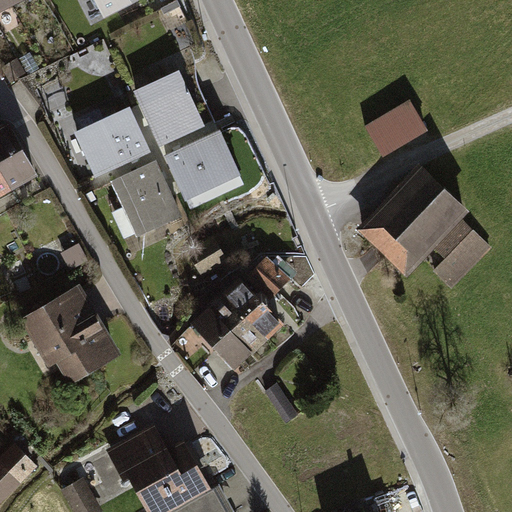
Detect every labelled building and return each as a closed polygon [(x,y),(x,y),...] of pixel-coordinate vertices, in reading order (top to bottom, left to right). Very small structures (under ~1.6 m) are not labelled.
[(0,0),(0,9),(18,0),(0,0)] [(95,0),(104,15),(134,4),(131,0),(95,0)] [(17,57),(1,67),(10,81),(26,72),(17,57)] [(179,68),(134,90),(159,146),(205,123),(179,68)] [(410,100),(363,125),(382,155),(427,128),(410,100)] [(130,104),(73,129),(95,176),(151,151),(130,104)] [(0,196),(37,174),(8,122),(0,126),(0,196)] [(220,127),(163,154),(189,210),(244,184),(220,127)] [(182,214),(156,158),(109,179),(136,235),(182,214)] [(425,169),(364,232),(401,267),(463,205),(425,169)] [(462,219),(433,247),(445,259),(434,270),(451,287),(490,247),(462,219)] [(216,236),(188,253),(202,275),(228,256),(216,236)] [(88,260),(77,243),(60,252),(71,270),(88,260)] [(259,263),(247,277),(270,298),(283,284),(259,263)] [(239,274),(191,319),(234,369),(284,323),(239,274)] [(79,283),(19,316),(47,367),(56,361),(69,383),(118,353),(79,283)] [(277,382),(265,390),(284,423),(298,413),(277,382)] [(154,422),(106,449),(123,480),(129,477),(147,511),(165,511),(213,488),(183,437),(167,447),(154,422)] [(14,441),(0,454),(0,464),(20,483),(38,465),(14,441)] [(0,502),(20,483),(0,464),(0,502)] [(84,477),(61,489),(73,511),(102,511),(104,511),(84,477)] [(226,511),(213,489),(170,511),(226,511)]
